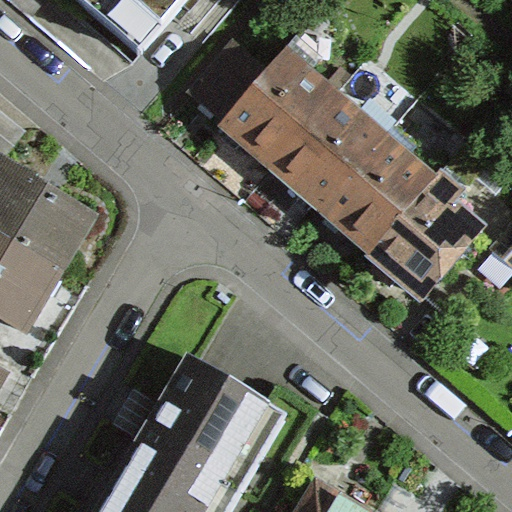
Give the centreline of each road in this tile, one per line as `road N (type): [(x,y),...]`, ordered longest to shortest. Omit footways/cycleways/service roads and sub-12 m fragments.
road 1 (residential): [(182,196),(511,478)]
road 2 (residential): [(0,499),(182,196)]
road 3 (residential): [(0,40),(182,196)]
